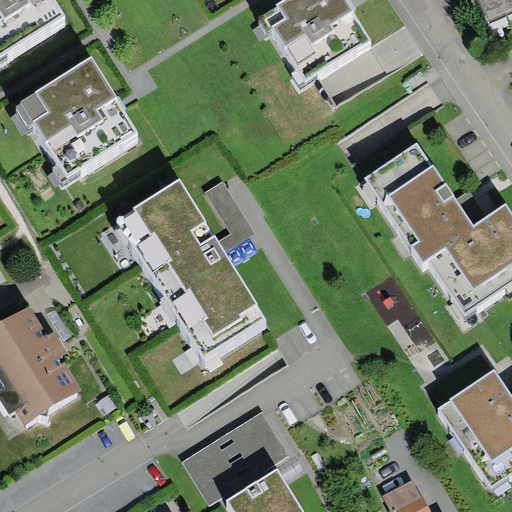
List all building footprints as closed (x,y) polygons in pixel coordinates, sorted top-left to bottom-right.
[(55,0),(0,0),(0,54),(64,14),(55,0)] [(372,38),(347,0),(284,0),(277,5),(286,18),(272,27),(306,80),(372,38)] [(511,8),(511,0),(477,0),(488,20),(511,8)] [(122,105),(92,57),(21,101),(67,174),(138,130),(122,105)] [(417,142),(364,177),(422,264),(427,261),(464,316),(511,283),(511,212),(506,204),(473,226),(417,142)] [(180,178),(118,218),(205,356),(267,317),(227,253),(219,241),(180,178)] [(229,235),(219,241),(227,253),(256,234),(223,182),(204,193),(229,235)] [(24,426),(81,391),(60,358),(67,353),(53,330),(48,334),(30,306),(0,324),(0,402),(8,415),(15,411),(24,426)] [(511,396),(494,371),(437,409),(491,488),(511,473),(511,396)] [(263,413),(183,462),(210,505),(290,455),(263,413)] [(305,511),(278,469),(228,500),(235,511),(305,511)] [(421,496),(413,480),(384,495),(392,511),(421,496)] [(432,511),(424,495),(421,496),(392,511),(390,511),(432,511)]
